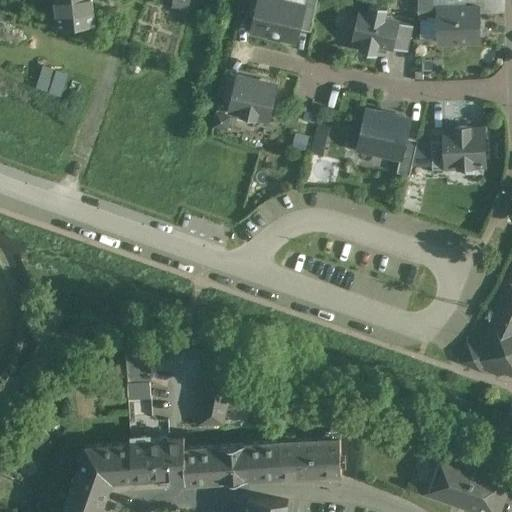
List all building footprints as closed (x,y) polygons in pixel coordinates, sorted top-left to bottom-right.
[(54,0),(57,29),(93,25),(90,0),(54,0)] [(302,5),(284,1),(283,0),(267,0),(250,11),(255,19),(253,29),(296,39),(298,27),(303,5),(302,5)] [(317,0),(303,0),(302,5),(303,5),(298,27),(310,30),(317,0)] [(432,1),(418,2),(419,15),(432,15),(432,1)] [(370,3),(367,14),(359,12),(353,37),(361,39),(359,50),(377,54),(379,44),(393,47),(399,21),(385,18),(388,7),(370,3)] [(479,6),(437,8),(438,42),(480,40),(479,6)] [(413,24),(399,21),(393,47),(407,50),(413,24)] [(276,84),(238,76),(230,110),(268,119),(268,115),(269,115),(273,112),(274,106),(272,102),(272,101),(276,84)] [(395,116),(381,113),(379,110),(373,108),(370,110),(367,109),(358,146),(400,156),(401,156),(406,136),(410,119),(407,119),(405,116),(398,114),(395,116)] [(312,150),(323,153),(330,123),(320,120),(312,150)] [(484,128),(471,128),(470,125),(455,126),(455,129),(444,129),(446,166),(485,164),(484,128)] [(418,139),(406,136),(401,156),(400,156),(397,171),(409,174),(418,139)] [(511,271),(478,350),(482,352),(511,285),(511,271)] [(511,285),(482,352),(478,350),(469,346),(463,360),(462,360),(462,362),(479,369),(480,367),(485,369),(490,367),(491,371),(498,374),(500,373),(502,368),(511,372),(511,285)] [(147,341),(125,343),(127,383),(150,381),(147,341)] [(210,355),(197,425),(222,423),(233,362),(210,355)] [(256,370),(233,362),(222,423),(246,422),(256,370)] [(176,436),(131,440),(131,442),(134,479),(171,476),(172,482),(179,481),(186,481),(184,447),(183,436),(176,436)] [(340,437),(280,439),(283,475),(342,473),(340,437)] [(280,439),(248,442),(251,478),(283,475),(280,439)] [(85,445),(61,511),(101,511),(112,480),(134,479),(131,442),(85,445)] [(248,442),(216,444),(219,480),(251,478),(248,442)] [(184,447),(186,481),(186,482),(219,480),(216,444),(184,447)] [(506,479),(439,456),(427,490),(490,511),(496,511),(501,499),(507,480),(506,479)] [(511,474),(508,473),(506,479),(507,480),(501,499),(511,502),(511,474)] [(292,511),(293,500),(250,497),(248,511),(292,511)]
